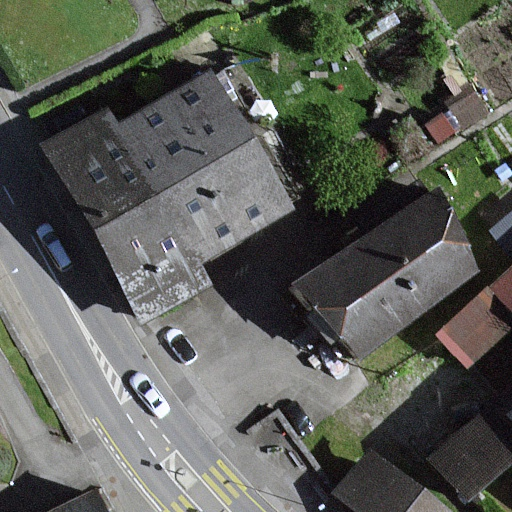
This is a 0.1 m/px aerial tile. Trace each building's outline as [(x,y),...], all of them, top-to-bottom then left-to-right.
[(104,113),(46,145),(140,313),(198,280),(188,263),(280,211),(205,77),(113,129),(104,113)] [(434,189),(288,286),(355,361),(471,274),(449,222),(434,189)] [(511,340),(511,267),(448,329),(484,367),(511,340)] [(511,409),(500,397),(432,460),(466,496),(511,452),(511,409)] [(443,511),(367,453),(333,497),(352,511),(443,511)]
